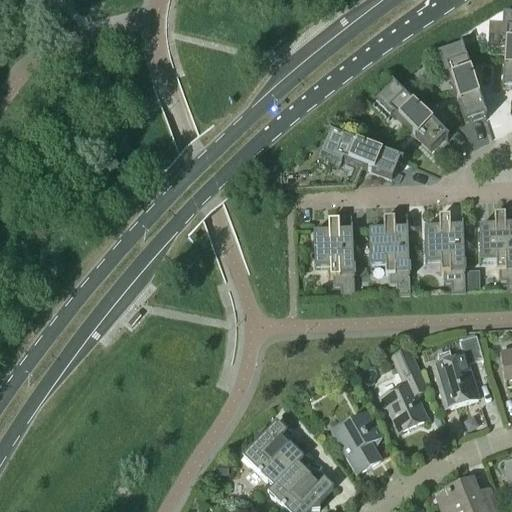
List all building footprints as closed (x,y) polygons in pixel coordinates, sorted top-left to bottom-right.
[(511,17),(502,17),(500,39),(504,39),(503,59),(501,92),(511,92),(511,17)] [(472,83),(461,48),(436,57),(443,78),(447,77),(453,96),(454,96),(464,126),(484,119),(476,96),(479,95),(475,82),(472,83)] [(418,113),(392,87),(374,105),(389,121),(392,118),(406,133),(407,132),(429,155),(444,140),(427,122),(429,120),(420,111),(418,113)] [(398,164),(375,154),(377,151),(365,146),(364,149),(330,135),(320,159),(340,167),(342,164),(360,171),(361,171),(390,183),(398,164)] [(511,227),(504,228),(504,218),(493,218),(493,229),(478,229),(479,241),(478,241),(479,254),(480,266),(495,266),(495,275),(497,274),(498,286),(505,286),(506,296),(511,295),(511,227)] [(463,265),(462,229),(449,230),(448,220),(437,220),(438,231),(423,231),(423,243),(424,256),(424,268),(439,268),(440,277),(442,277),(443,288),(450,288),(450,298),(464,298),(463,276),(464,276),(464,265),(463,265)] [(408,267),(406,232),(393,232),(393,222),(382,222),(383,233),(368,233),(368,245),(368,258),(369,270),(384,270),(384,279),(387,279),(387,290),(394,290),(395,300),(409,300),(408,278),(409,278),(409,267),(408,267)] [(352,269),(351,234),(338,234),(338,224),(327,225),(327,235),(312,236),(313,247),(312,247),(313,261),(314,272),(329,272),(329,281),(331,281),(332,292),(339,292),(340,303),(354,302),(353,280),(354,280),(353,269),(352,269)] [(477,404),(467,368),(482,364),(475,341),(459,346),(463,361),(431,370),(445,414),(477,404)] [(426,425),(414,400),(425,395),(407,355),(392,361),(405,391),(381,401),(398,438),(426,425)] [(511,355),(499,357),(504,387),(511,385),(511,355)] [(370,448),(380,442),(366,418),(332,438),(356,479),(380,465),(370,448)] [(305,459),(283,438),(286,436),(276,426),(261,441),(253,441),(253,449),(244,459),(253,468),(250,470),(272,491),(273,492),(299,465),(300,465),(305,459)] [(333,493),(322,483),(320,485),(300,465),(299,465),(273,492),(272,491),(266,497),(281,511),(318,511),(319,507),(333,493)] [(511,511),(511,465),(503,467),(511,511)] [(480,506),(471,483),(445,494),(446,497),(435,502),(439,511),(495,511),(492,502),(480,506)]
